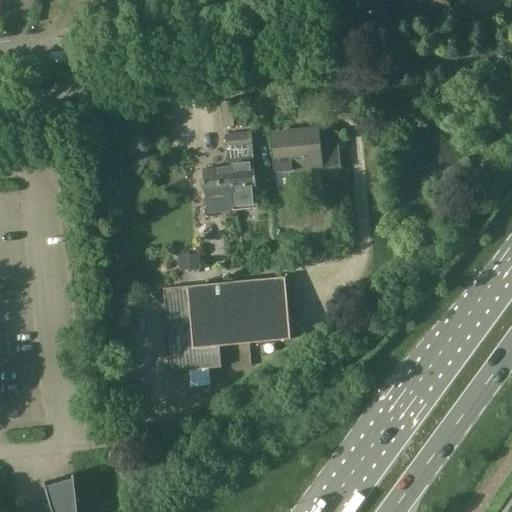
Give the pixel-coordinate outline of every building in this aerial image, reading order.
[(358,0),(357,9),(387,14),(389,4),(398,6),(397,9),(447,18),(450,0),(358,0)] [(473,50),(476,29),(463,27),(461,48),(473,50)] [(221,103),(223,129),(244,127),(242,101),(221,103)] [(335,133),(271,138),(275,175),(338,170),(335,133)] [(257,199),(253,160),(251,134),(225,136),(228,168),(202,171),(205,197),(232,194),(233,211),(258,209),(257,199)] [(181,271),(199,269),(198,256),(179,258),(181,271)] [(285,278),(163,289),(171,373),(221,368),(219,347),(291,340),(285,278)] [(130,329),(130,311),(115,312),(116,329),(130,329)] [(45,483),(43,483),(51,511),(77,511),(74,475),(72,475),(73,479),(59,483),(46,487),(45,483)]
